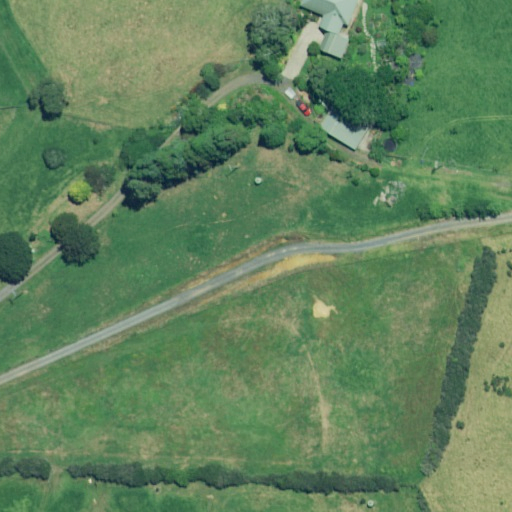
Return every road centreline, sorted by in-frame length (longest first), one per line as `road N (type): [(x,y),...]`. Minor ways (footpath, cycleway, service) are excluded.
road 1 (unknown): [(0,388),(283,259),(511,233)]
road 2 (unknown): [(227,67),(191,117),(98,212),(0,292)]
